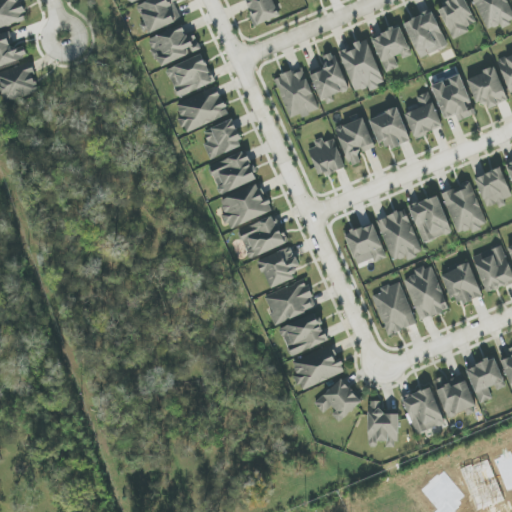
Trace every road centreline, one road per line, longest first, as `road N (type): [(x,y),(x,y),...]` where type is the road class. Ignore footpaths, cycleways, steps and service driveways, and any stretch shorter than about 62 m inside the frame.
road 1 (residential): [(211,0),(382,364)]
road 2 (residential): [(511,126),(309,215)]
road 3 (residential): [(374,0),(238,59)]
road 4 (residential): [(382,364),(394,366),(511,315)]
